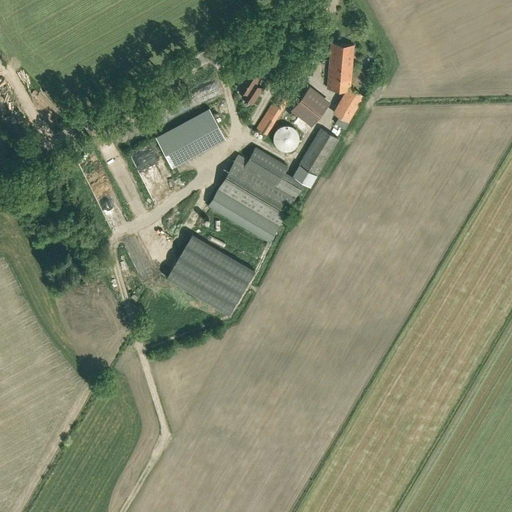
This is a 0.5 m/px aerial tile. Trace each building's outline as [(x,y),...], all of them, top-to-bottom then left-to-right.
[(335,113),(347,120),(362,94),(350,88),(354,45),(331,43),(327,88),(349,90),(335,113)] [(256,84),(260,78),(248,70),(237,87),(245,92),(242,97),(252,103),(262,88),(256,84)] [(291,109),(311,125),(329,103),(309,87),(291,109)] [(279,93),(257,128),(266,134),(288,99),(279,93)] [(220,128),(209,108),(155,137),(166,156),(220,128)] [(298,142),(299,139),(299,136),(298,134),(297,131),(296,129),(295,128),(292,126),(290,125),(287,125),(283,125),(281,126),(278,127),(276,130),(275,131),(274,133),(273,136),(273,139),(274,141),(275,144),(276,146),(277,147),(280,149),(282,150),(285,150),(287,150),(291,149),(294,148),(296,145),(297,144),(298,142)] [(303,182),(310,185),(338,138),(321,128),(292,175),(284,171),(287,166),(256,147),(248,160),(238,155),(208,205),(268,241),(303,182)] [(228,313),(254,269),(192,233),(166,277),(228,313)]
